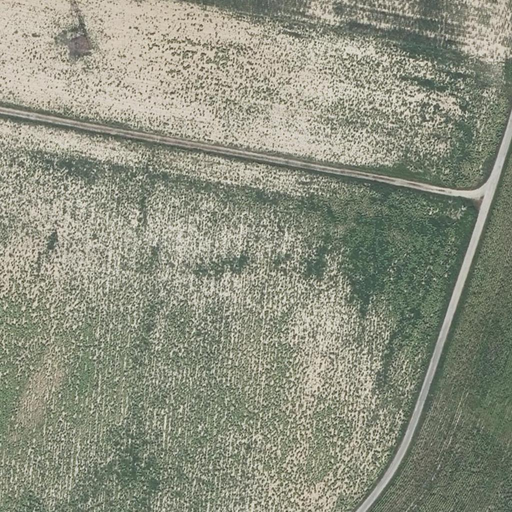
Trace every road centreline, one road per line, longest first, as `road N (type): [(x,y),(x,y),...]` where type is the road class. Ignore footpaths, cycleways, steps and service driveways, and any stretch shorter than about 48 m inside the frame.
road 1 (track): [(485,191),(467,197),(0,110)]
road 2 (unclassified): [(357,511),(407,438),(511,118)]
